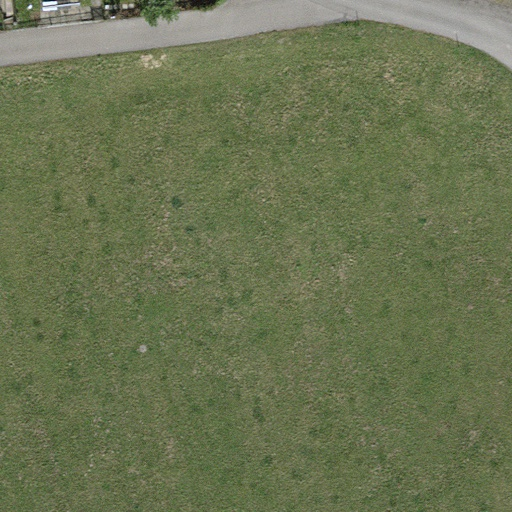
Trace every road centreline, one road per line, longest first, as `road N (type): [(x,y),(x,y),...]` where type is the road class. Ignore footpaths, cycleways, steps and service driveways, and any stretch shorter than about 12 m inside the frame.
road 1 (track): [(330,0),(218,27),(0,51)]
road 2 (unclassified): [(511,35),(361,0)]
